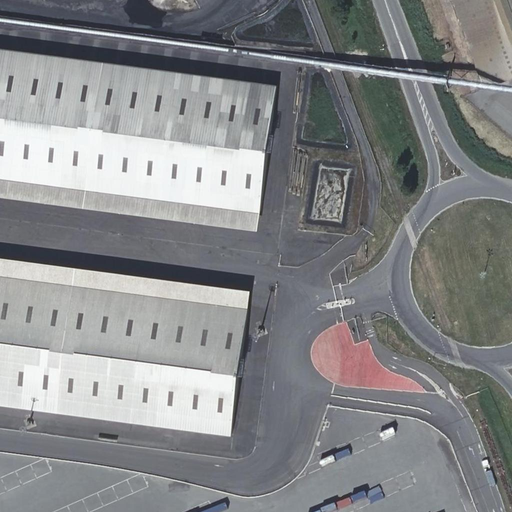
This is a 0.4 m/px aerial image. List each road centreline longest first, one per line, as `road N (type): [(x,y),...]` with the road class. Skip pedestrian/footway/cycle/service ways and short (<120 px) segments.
road 1 (secondary): [(501,189),(452,149),(385,3)]
road 2 (secondary): [(385,3),(432,161),(422,215)]
road 3 (secondary): [(422,215),(400,267),(410,312),(438,342),(477,356)]
